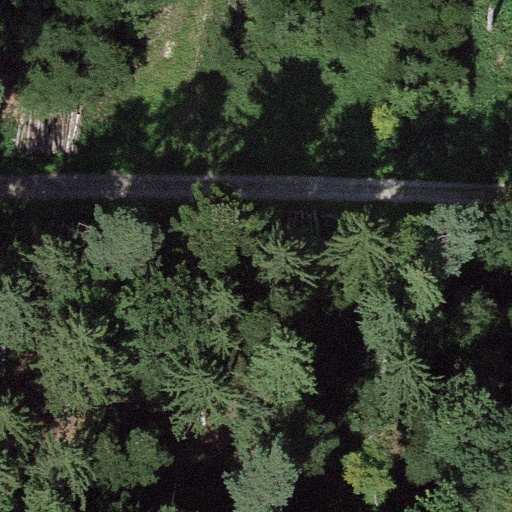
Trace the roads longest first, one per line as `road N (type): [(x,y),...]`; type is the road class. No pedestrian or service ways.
road 1 (track): [(511,188),(149,185)]
road 2 (track): [(0,189),(149,185)]
